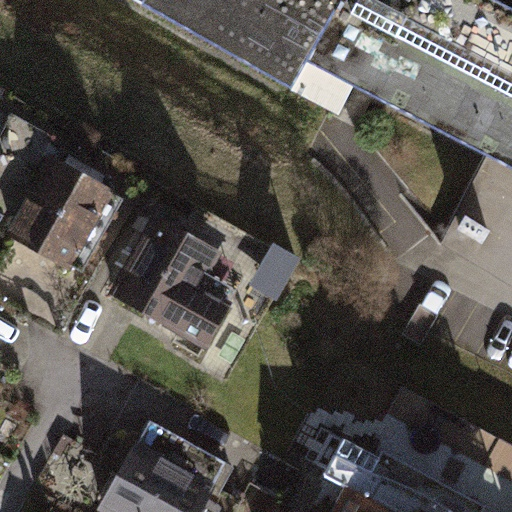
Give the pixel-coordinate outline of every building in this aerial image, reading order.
[(511,0),(132,0),(356,127),(376,90),(511,161),(511,0)] [(121,200),(54,160),(9,235),(76,275),(121,200)] [(227,232),(162,198),(111,293),(216,349),(254,278),(214,257),(227,232)] [(139,445),(105,499),(125,511),(208,511),(219,495),(139,445)] [(448,511),(367,470),(344,511),(448,511)]
